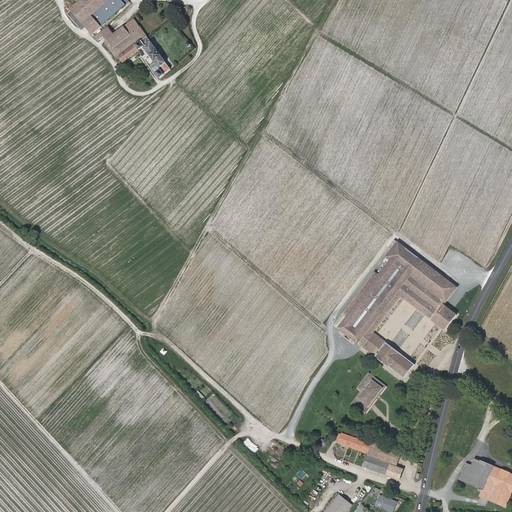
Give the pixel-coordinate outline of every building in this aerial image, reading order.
[(77,0),(80,3),(72,10),(93,33),(105,23),(126,5),(121,0),(77,0)] [(108,41),(120,57),(120,56),(124,62),(144,47),(156,62),(151,66),(160,78),(165,75),(164,74),(171,69),(147,37),(134,19),(114,34),(107,40),(108,41)] [(95,36),(98,40),(104,36),(111,31),(108,27),(95,36)] [(114,34),(111,31),(104,36),(107,40),(114,34)] [(120,57),(108,41),(105,43),(117,59),(120,57)] [(347,317),(338,328),(375,357),(375,356),(404,379),(415,365),(386,342),(374,332),(401,297),(445,331),(457,315),(444,305),(458,287),(399,241),(387,256),(391,260),(380,274),(376,271),(361,290),(365,294),(347,317)] [(343,314),(347,317),(365,294),(361,290),(343,314)] [(369,372),(358,387),(363,391),(367,385),(364,382),(370,376),(385,387),(386,386),(369,372)] [(363,391),(353,403),(365,412),(385,387),(370,376),(364,382),(367,385),(363,391)] [(452,408),(450,418),(458,421),(445,450),(459,456),(457,461),(460,462),(463,458),(464,458),(481,419),(453,407),(452,408)] [(397,437),(391,432),(387,437),(393,442),(397,437)] [(368,453),(372,444),(342,434),(339,443),(368,453)] [(368,454),(391,463),(397,465),(401,453),(372,443),(372,444),(368,453),(368,454)] [(391,463),(368,454),(363,466),(399,480),(403,469),(391,464),(391,463)] [(477,468),(472,466),(466,463),(460,479),(483,489),(481,496),(506,507),(511,491),(511,473),(510,473),(501,470),(501,469),(481,460),(480,463),(477,468)] [(332,494),(338,487),(336,485),(335,487),(330,483),(328,485),(331,488),(328,491),(332,494)] [(340,495),(325,511),(347,511),(353,505),(340,495)] [(379,496),(375,506),(389,511),(393,511),(397,503),(379,496)]
